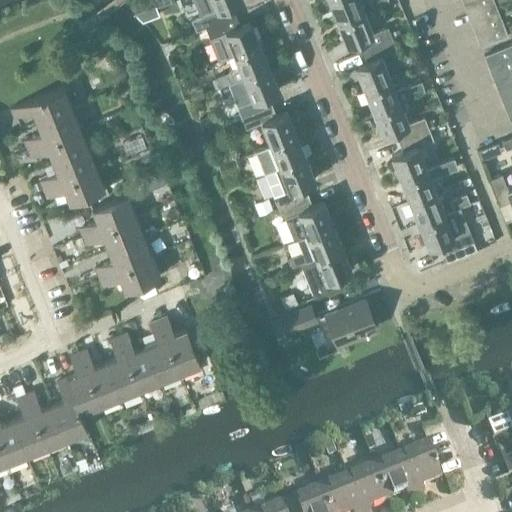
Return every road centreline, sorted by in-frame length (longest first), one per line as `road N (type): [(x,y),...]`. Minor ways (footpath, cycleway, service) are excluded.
road 1 (residential): [(403,297),(287,0)]
road 2 (residential): [(0,208),(51,347),(0,370)]
road 3 (unknown): [(51,347),(189,296)]
